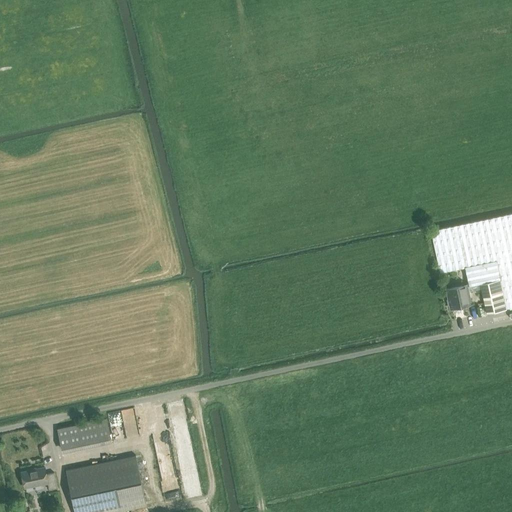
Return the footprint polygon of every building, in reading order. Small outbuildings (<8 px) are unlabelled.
[(482,288),(485,302),(487,313),(507,309),(507,308),(511,306),(511,212),(431,230),(440,272),(466,266),(470,285),(467,285),(467,284),(447,288),(451,308),(471,303),(468,291),(482,288)] [(111,438),(107,418),(57,428),(61,448),(111,438)] [(75,511),(116,511),(147,506),(136,455),(66,470),(75,511)] [(175,463),(161,467),(164,481),(178,477),(175,463)] [(45,467),(22,472),(25,488),(48,483),(49,490),(58,488),(54,472),(47,474),(45,467)]
